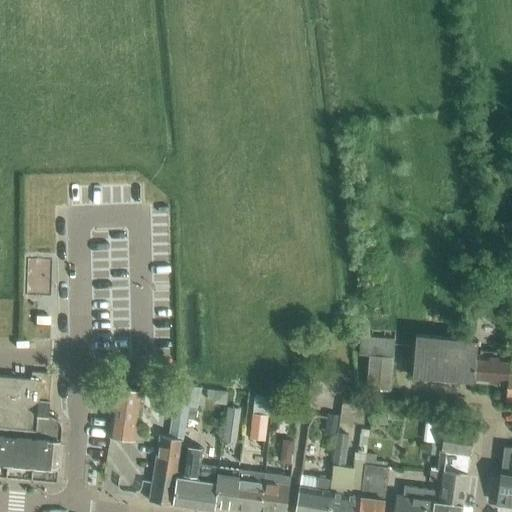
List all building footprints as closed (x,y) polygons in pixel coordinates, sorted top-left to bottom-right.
[(511,223),(500,225),(502,237),(511,235),(511,223)] [(508,374),(509,358),(497,357),(498,353),(494,352),(479,350),(479,355),(475,355),(476,340),(415,334),(411,376),(473,381),(506,384),(507,374),(508,374)] [(358,354),(368,355),(365,387),(389,389),(393,339),(360,337),(358,354)] [(30,379),(0,376),(0,473),(56,478),(61,429),(60,425),(59,422),(56,419),(54,416),(51,415),(37,413),(38,400),(47,401),(49,373),(31,371),(30,379)] [(115,388),(109,436),(134,439),(140,392),(115,388)] [(214,390),(212,404),(226,405),(228,391),(214,390)] [(183,439),(187,419),(189,407),(189,405),(175,404),(169,437),(160,435),(150,499),(173,503),(179,465),(183,439)] [(196,420),(198,408),(189,407),(187,419),(196,420)] [(250,430),(249,439),(265,441),(266,432),(268,414),(252,412),(250,430)] [(325,427),(337,428),(339,416),(327,414),(325,427)] [(235,443),(239,417),(225,416),(222,441),(235,443)] [(426,421),(423,440),(432,441),(430,454),(439,456),(440,451),(443,427),(444,423),(426,421)] [(451,502),(463,504),(472,431),(449,428),(441,496),(451,498),(451,502)] [(358,511),(366,458),(369,430),(360,429),(357,453),(355,452),(353,467),(344,466),(348,434),(337,433),(331,474),(331,479),(326,511),(358,511)] [(173,503),(215,509),(215,505),(219,466),(201,464),(202,449),(187,446),(184,465),(179,465),(173,503)] [(511,448),(501,447),(494,504),(511,506),(511,448)] [(280,464),(292,465),(293,453),(281,452),(280,464)] [(376,459),(366,458),(358,511),(384,511),(390,466),(386,466),(386,462),(376,461),(376,459)] [(215,505),(234,508),(239,475),(219,472),(220,466),(219,466),(215,505)] [(241,467),(239,477),(234,508),(260,511),(264,476),(260,476),(261,470),(241,467)] [(430,469),(428,482),(435,483),(437,470),(430,469)] [(268,477),(264,476),(260,511),(287,511),(291,484),(290,484),(291,475),(283,474),(268,472),(268,477)] [(296,511),(326,511),(331,479),(301,474),(300,486),(296,511)] [(397,495),(395,511),(432,511),(434,499),(435,490),(406,486),(405,496),(397,495)] [(462,511),(463,504),(451,502),(451,498),(441,496),(440,500),(434,499),(432,511),(462,511)]
